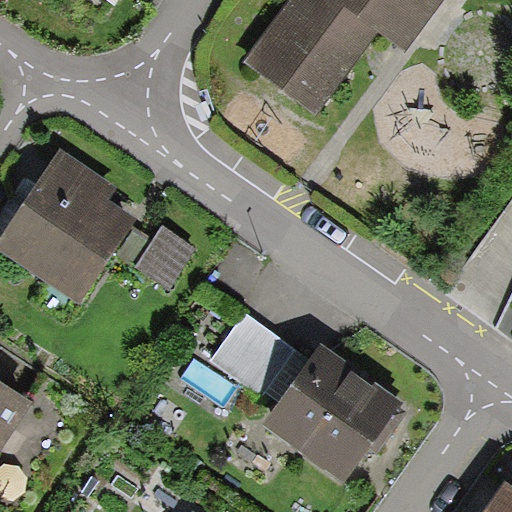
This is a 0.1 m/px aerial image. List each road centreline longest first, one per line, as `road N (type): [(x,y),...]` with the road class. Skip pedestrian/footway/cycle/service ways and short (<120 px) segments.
road 1 (residential): [(495,381),(104,116)]
road 2 (residential): [(405,511),(495,381)]
road 3 (residential): [(104,116),(191,0)]
